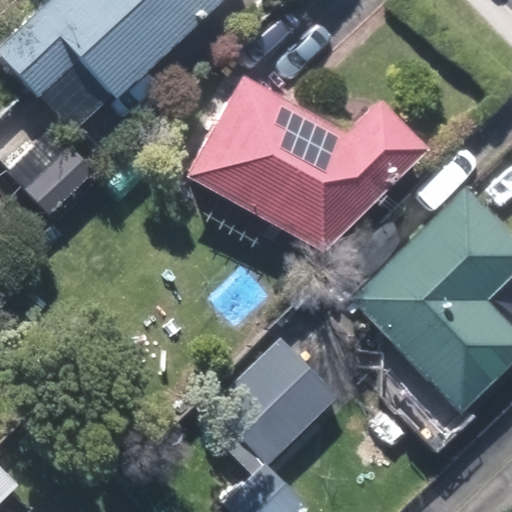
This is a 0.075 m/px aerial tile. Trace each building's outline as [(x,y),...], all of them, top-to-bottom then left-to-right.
[(199,0),(37,0),(0,38),(0,65),(70,133),(199,0)] [(418,152),(364,97),(328,132),(252,91),(224,76),(170,175),(334,263),(369,200),(418,152)] [(38,125),(0,165),(0,171),(46,214),(87,171),(38,125)] [(511,259),(511,243),(449,186),(342,300),(459,409),(511,352),(511,339),(472,303),(511,259)] [(309,374),(271,335),(201,404),(258,462),(329,393),(309,374)] [(251,467),(218,500),(229,511),(291,511),(295,509),(251,467)] [(0,494),(11,483),(0,472),(0,494)]
